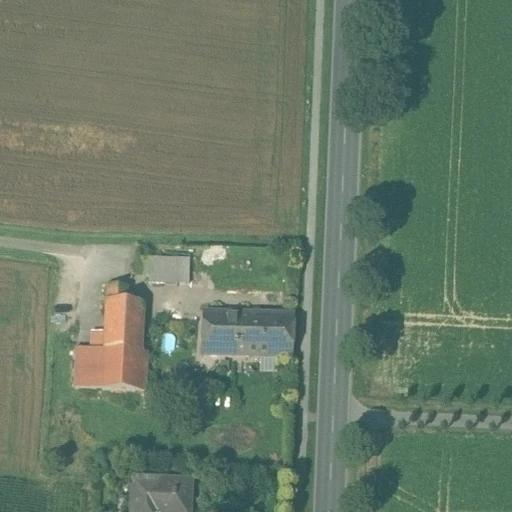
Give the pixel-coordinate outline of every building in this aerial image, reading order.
[(149,260),(137,260),(136,277),(148,277),(149,260)] [(189,261),(149,260),(148,277),(148,285),(188,286),(189,261)] [(127,289),(107,288),(106,303),(126,304),(127,289)] [(126,304),(106,303),(104,352),(76,350),(74,390),(144,394),(146,354),(140,354),(142,305),(126,304)] [(237,315),(203,314),(202,357),(235,358),(237,315)] [(293,316),(237,315),(235,358),(292,360),(293,316)] [(187,511),(189,486),(130,483),(128,511),(187,511)]
